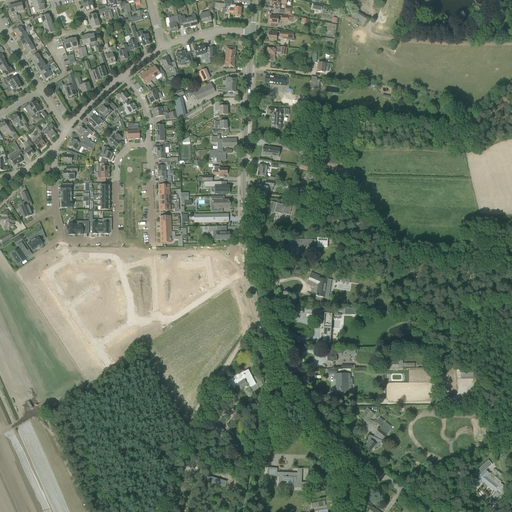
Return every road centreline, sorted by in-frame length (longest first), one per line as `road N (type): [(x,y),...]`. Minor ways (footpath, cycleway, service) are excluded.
road 1 (track): [(154,511),(207,392),(249,330),(263,323),(265,384),(242,511)]
road 2 (tertiary): [(438,511),(328,435),(269,339),(248,268)]
road 3 (tertiary): [(248,268),(243,185),(252,32)]
road 4 (residential): [(61,239),(113,236),(118,158),(149,145)]
road 5 (residential): [(66,261),(48,271),(97,347),(132,320)]
road 6 (track): [(138,511),(84,392)]
